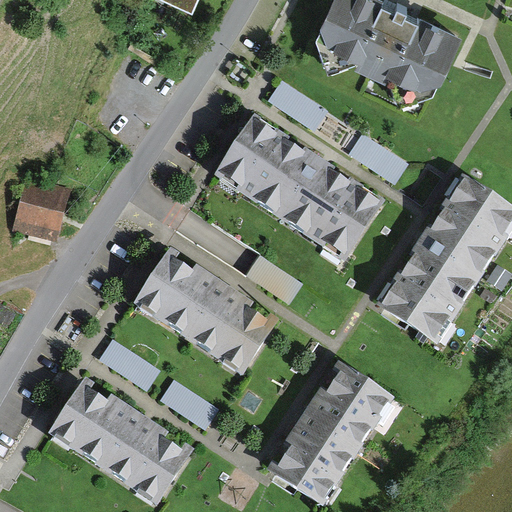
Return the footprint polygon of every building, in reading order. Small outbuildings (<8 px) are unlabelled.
[(191,0),(160,0),(186,12),(191,0)] [(457,42),(369,0),(332,0),(312,42),(430,98),(457,42)] [(328,118),(283,89),(270,110),(315,139),(328,118)] [(345,269),(378,217),(253,136),(220,188),(345,269)] [(404,172),(363,143),(350,161),(392,190),(404,172)] [(62,198),(23,191),(15,239),(54,245),(62,198)] [(511,223),(462,191),(378,318),(433,353),(511,233),(511,223)] [(260,260),(249,280),(294,305),(305,285),(260,260)] [(276,334),(172,266),(138,317),(242,385),(276,334)] [(158,379),(113,350),(102,367),(147,395),(158,379)] [(385,406),(337,372),(265,478),(314,511),(385,406)] [(214,418),(172,390),(162,406),(203,434),(214,418)] [(156,511),(190,461),(86,393),(53,443),(156,511)]
